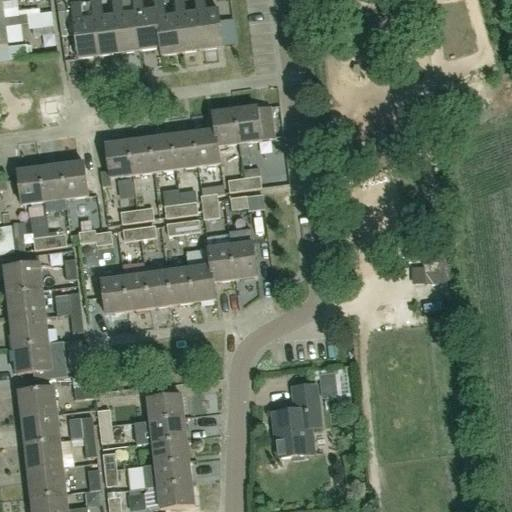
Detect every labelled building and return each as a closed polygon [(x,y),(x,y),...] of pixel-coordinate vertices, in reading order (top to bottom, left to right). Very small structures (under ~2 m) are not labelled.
[(0,0),(0,20),(4,20),(2,5),(25,2),(25,3),(48,0),(0,0)] [(119,0),(111,1),(114,19),(119,56),(139,54),(134,16),(124,18),(121,0),(119,0)] [(131,0),(134,16),(139,54),(160,51),(155,13),(144,15),(141,0),(131,0)] [(177,0),(174,1),(176,19),(181,56),(202,53),(197,16),(186,18),(183,0),(177,0)] [(224,50),(223,48),(220,23),(218,13),(206,15),(204,0),(194,0),(197,16),(202,53),(224,50)] [(155,13),(160,51),(161,59),(181,56),(176,19),(166,20),(163,2),(154,3),(155,13)] [(91,4),(93,22),(98,59),(119,56),(114,19),(103,21),(101,3),(91,4)] [(78,62),(98,59),(93,22),(83,23),(80,5),(71,7),(78,62)] [(24,46),(8,48),(6,35),(14,34),(15,37),(29,36),(26,17),(4,20),(0,20),(0,63),(26,61),(25,59),(56,55),(55,45),(24,49),(24,46)] [(220,23),(223,48),(237,46),(233,21),(220,23)] [(262,142),(273,140),(269,110),(257,112),(257,110),(235,113),(240,147),(241,159),(251,158),(249,146),(262,144),(262,142)] [(240,147),(235,113),(212,116),(215,133),(217,150),(218,150),(240,147)] [(217,150),(215,133),(193,136),(198,170),(220,167),(218,150),(217,150)] [(198,170),(193,136),(171,139),(176,173),(198,170)] [(176,173),(171,139),(149,142),(154,176),(176,173)] [(154,176),(149,142),(128,145),(132,179),(154,176)] [(132,179),(128,145),(105,148),(109,173),(101,174),(103,190),(111,189),(110,182),(132,179)] [(66,202),(88,199),(83,165),(61,168),(66,202)] [(66,202),(61,168),(39,171),(44,205),(66,202)] [(262,191),(262,188),(260,176),(259,170),(244,172),(245,181),(246,193),(262,191)] [(44,205),(39,171),(17,174),(22,208),(44,205)] [(230,195),(246,193),(245,181),(228,183),(230,195)] [(204,223),(221,220),(217,197),(201,199),(204,223)] [(259,197),(247,199),(231,201),(232,213),(248,211),(261,209),(259,197)] [(182,219),(198,217),(197,205),(180,207),(182,219)] [(182,219),(180,207),(165,209),(166,221),(182,219)] [(138,225),(155,223),(153,211),(137,213),(138,225)] [(138,225),(137,213),(121,215),(122,227),(138,225)] [(52,218),(52,234),(64,233),(63,218),(52,218)] [(183,237),(201,235),(199,223),(182,225),(183,237)] [(32,227),(34,241),(35,253),(50,251),(49,239),(48,225),(32,227)] [(183,237),(182,225),(167,227),(169,239),(183,237)] [(29,254),(25,226),(0,229),(0,255),(0,258),(29,254)] [(125,245),(157,241),(155,229),(124,233),(125,245)] [(96,236),(95,233),(79,235),(81,247),(96,245),(97,248),(98,248),(96,236)] [(96,236),(98,248),(113,246),(112,234),(96,236)] [(241,237),(242,246),(229,248),(234,283),(256,280),(250,236),(241,237)] [(49,239),(50,251),(67,249),(66,237),(49,239)] [(234,283),(229,248),(207,251),(215,303),(215,302),(213,286),(234,283)] [(215,303),(207,251),(210,268),(188,271),(193,306),(215,303)] [(66,284),(78,282),(76,262),(64,263),(66,284)] [(7,298),(42,294),(39,267),(4,271),(7,298)] [(193,306),(188,271),(166,274),(171,309),(193,306)] [(171,309),(166,274),(145,277),(150,312),(171,309)] [(150,312),(145,277),(123,280),(128,315),(150,312)] [(128,315),(123,280),(101,283),(105,318),(128,315)] [(42,294),(7,298),(10,324),(45,320),(42,294)] [(70,317),(82,315),(80,295),(67,297),(70,317)] [(82,315),(70,317),(72,337),(85,335),(82,315)] [(45,320),(10,324),(13,350),(48,346),(45,320)] [(48,346),(13,350),(17,377),(51,372),(51,370),(60,369),(59,363),(62,363),(60,346),(48,348),(48,346)] [(73,379),(74,392),(76,404),(96,402),(95,390),(93,377),(73,379)] [(307,431),(321,429),(316,388),(292,390),(294,413),(273,415),(278,461),(309,457),(307,431)] [(22,421),(56,417),(53,390),(19,394),(22,421)] [(150,424),(184,420),(181,397),(147,402),(150,424)] [(100,430),(112,429),(110,412),(98,414),(100,430)] [(56,417),(22,421),(25,447),(59,444),(56,417)] [(83,441),(96,439),(93,420),(81,421),(83,441)] [(184,420),(150,424),(152,446),(186,442),(184,420)] [(112,429),(100,430),(102,446),(114,445),(112,429)] [(96,439),(83,441),(85,461),(98,460),(96,439)] [(186,442),(152,446),(155,468),(189,463),(186,442)] [(62,470),(59,444),(25,447),(28,474),(62,470)] [(105,474),(117,472),(115,456),(103,458),(105,474)] [(189,463),(155,468),(146,469),(149,490),(192,485),(189,463)] [(132,490),(146,489),(145,467),(131,467),(132,490)] [(62,470),(28,474),(31,500),(66,496),(62,470)] [(117,472),(105,474),(107,490),(119,488),(117,472)] [(89,494),(102,493),(99,473),(87,474),(89,494)] [(146,509),(150,511),(159,511),(160,511),(194,508),(192,485),(149,490),(149,491),(145,496),(146,509)] [(66,496),(31,500),(32,511),(86,511),(86,509),(67,511),(66,496)] [(109,511),(121,511),(120,500),(108,501),(109,511)]
